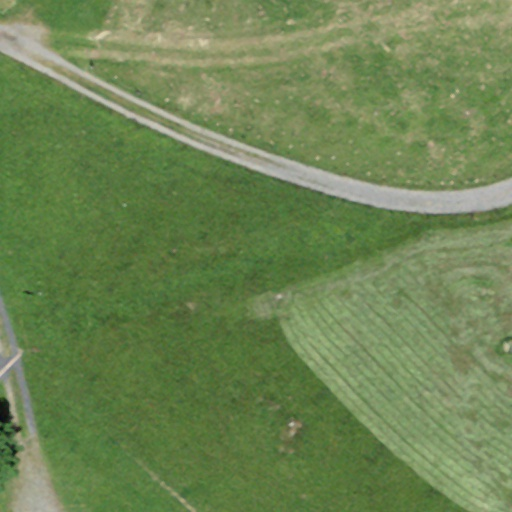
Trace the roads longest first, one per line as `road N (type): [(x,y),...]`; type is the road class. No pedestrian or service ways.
road 1 (track): [(511,189),(460,204),(377,196),(290,174),(0,41)]
road 2 (track): [(0,326),(42,511)]
